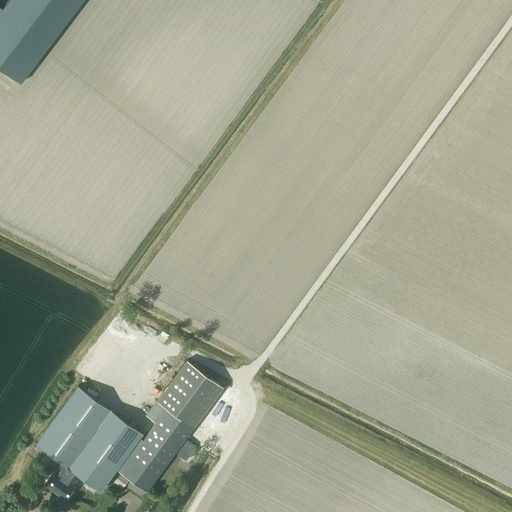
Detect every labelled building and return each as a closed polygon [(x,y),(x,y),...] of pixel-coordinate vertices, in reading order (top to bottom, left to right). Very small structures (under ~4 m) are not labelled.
[(0,68),(18,82),(78,0),(9,0),(3,8),(0,6),(0,68)] [(186,359),(156,400),(166,407),(155,422),(119,470),(146,490),(223,386),(186,359)] [(39,445),(74,471),(81,476),(85,479),(100,490),(142,432),(78,385),(35,443),(39,445)] [(79,478),(81,476),(74,471),(73,472),(61,463),(55,471),(53,470),(44,483),(65,498),(75,485),(73,484),(78,477),(79,478)] [(122,488),(129,479),(120,472),(113,482),(122,488)]
